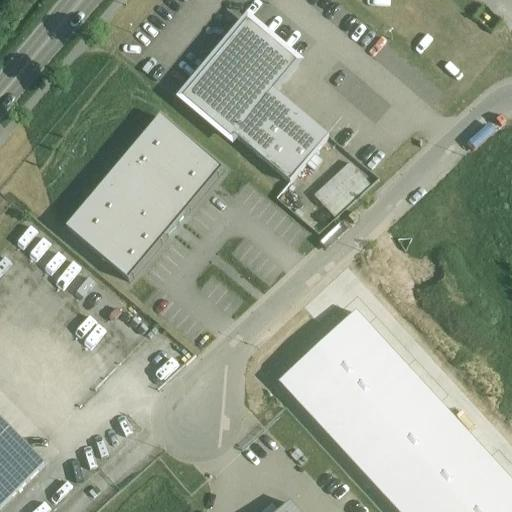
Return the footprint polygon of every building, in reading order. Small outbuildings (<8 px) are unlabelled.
[(249,25),(184,101),(200,115),(233,143),(235,140),(274,94),(297,66),(249,25)] [(329,140),(274,94),(235,140),(290,186),(329,140)] [(223,173),(161,120),(67,232),(129,284),(223,173)] [(315,196),(336,219),(376,181),(355,158),(315,196)] [(0,511),(45,467),(0,420),(0,511)]
